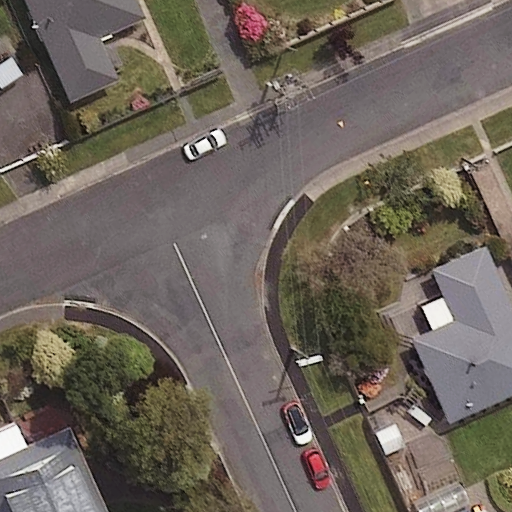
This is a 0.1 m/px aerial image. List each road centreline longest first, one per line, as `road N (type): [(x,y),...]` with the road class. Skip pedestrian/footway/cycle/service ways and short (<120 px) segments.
road 1 (residential): [(511,43),(156,203)]
road 2 (residential): [(156,203),(295,511)]
road 3 (residential): [(156,203),(0,273)]
